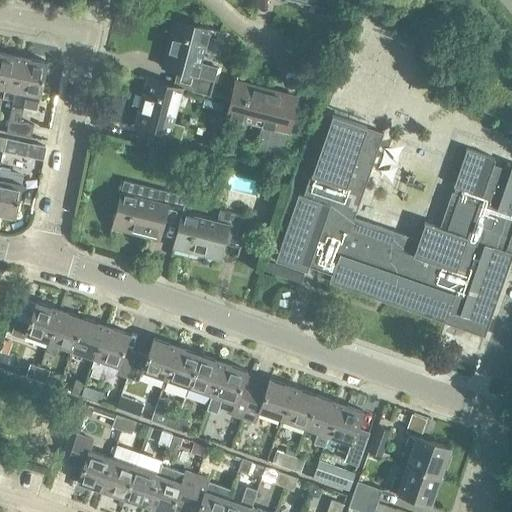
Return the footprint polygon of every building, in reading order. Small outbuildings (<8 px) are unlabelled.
[(304,0),(323,5),(321,15),(322,15),(325,0),(304,0)] [(221,31),(164,15),(164,17),(173,19),(161,65),(186,72),(182,87),(208,94),(215,70),(195,64),(205,28),(221,32),(221,31)] [(0,86),(15,90),(22,56),(0,51),(0,86)] [(22,56),(15,90),(40,95),(47,61),(22,56)] [(115,85),(133,78),(128,65),(110,72),(115,85)] [(285,145),(298,96),(236,79),(238,72),(237,72),(222,127),(223,127),(227,112),(262,121),(255,150),(293,160),(296,148),(285,145)] [(176,153),(183,128),(166,123),(177,85),(138,75),(138,76),(145,78),(134,120),(150,125),(145,145),(176,153)] [(33,137),(36,126),(21,123),(25,107),(12,104),(7,131),(33,137)] [(298,195),(276,261),(306,271),(309,265),(332,273),(329,281),(484,333),(511,251),(503,249),(511,223),(511,163),(510,163),(508,169),(490,163),(492,157),(464,148),(439,229),(427,224),(420,240),(354,216),(382,133),(332,116),(312,175),(311,174),(304,197),(298,195)] [(5,138),(3,150),(26,155),(29,143),(5,138)] [(0,178),(0,213),(14,217),(22,183),(0,178)] [(158,239),(166,208),(119,196),(123,181),(121,181),(107,235),(110,236),(112,227),(158,239)] [(242,250),(251,215),(219,208),(215,225),(179,217),(170,256),(171,256),(173,248),(219,259),(222,245),(242,250)] [(263,260),(260,269),(300,283),(303,274),(263,260)] [(48,341),(60,308),(36,300),(35,301),(23,297),(10,333),(24,338),(26,333),(48,341)] [(71,349),(83,316),(60,308),(48,341),(71,349)] [(94,357),(106,324),(83,316),(71,349),(94,357)] [(127,376),(135,350),(124,346),(129,333),(106,324),(94,357),(118,365),(115,372),(127,376)] [(165,377),(177,345),(153,337),(147,354),(135,350),(127,376),(139,380),(142,369),(165,377)] [(189,385),(200,353),(177,345),(165,377),(189,385)] [(211,393),(223,361),(200,353),(189,385),(211,393)] [(242,417),(256,378),(245,375),(247,370),(223,361),(211,393),(235,402),(231,413),(242,417)] [(35,379),(40,366),(30,362),(24,375),(35,379)] [(40,366),(35,379),(45,382),(50,370),(40,366)] [(81,395),(85,382),(76,378),(71,391),(81,395)] [(281,418),(292,386),(270,378),(268,383),(256,378),(242,417),(254,421),(258,410),(281,418)] [(304,426),(315,394),(292,386),(281,418),(304,426)] [(327,434),(338,402),(315,394),(304,426),(327,434)] [(121,397),(118,407),(127,410),(131,400),(121,397)] [(87,407),(73,402),(69,413),(83,418),(87,407)] [(338,402),(327,434),(350,442),(344,460),(357,464),(368,431),(356,427),(362,411),(338,402)] [(174,428),(178,415),(168,411),(163,424),(174,428)] [(122,430),(126,417),(115,413),(111,426),(122,430)] [(178,415),(174,428),(182,431),(187,419),(178,415)] [(126,417),(122,430),(131,433),(136,421),(126,417)] [(382,455),(391,431),(377,426),(369,450),(382,455)] [(169,444),(173,434),(162,430),(158,441),(169,444)] [(100,489),(112,457),(117,445),(112,457),(88,449),(93,437),(76,431),(71,443),(65,461),(82,467),(77,481),(100,489)] [(173,434),(169,444),(180,448),(184,437),(173,434)] [(406,464),(443,477),(448,462),(444,460),(449,447),(408,434),(404,445),(411,448),(406,464)] [(289,468),(294,456),(282,452),(278,464),(289,468)] [(294,456),(289,468),(301,473),(306,460),(294,456)] [(123,497),(135,465),(112,457),(100,489),(123,497)] [(248,473),(252,461),(242,458),(238,469),(248,473)] [(437,493),(443,477),(406,464),(401,480),(393,477),(389,490),(429,503),(433,492),(437,493)] [(147,506),(158,474),(135,465),(123,497),(147,506)] [(343,467),(337,485),(348,489),(355,471),(343,467)] [(188,501),(197,475),(185,470),(181,482),(158,474),(147,506),(164,511),(170,511),(176,497),(188,501)] [(283,487),(288,474),(279,471),(274,484),(283,487)] [(288,474),(283,487),(293,491),(298,477),(288,474)] [(222,511),(228,497),(205,489),(209,479),(197,475),(188,501),(199,505),(196,511),(222,511)] [(353,494),(378,502),(383,489),(358,480),(353,494)] [(248,511),(251,506),(257,490),(245,486),(240,502),(228,497),(222,511),(248,511)] [(365,511),(374,511),(378,502),(353,494),(349,506),(365,511)] [(340,511),(343,504),(331,500),(327,511),(340,511)]
